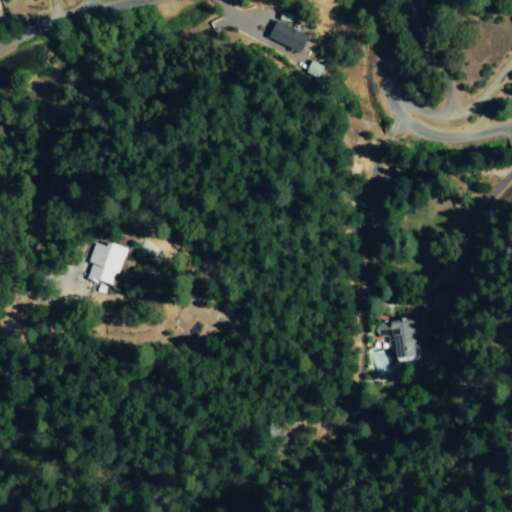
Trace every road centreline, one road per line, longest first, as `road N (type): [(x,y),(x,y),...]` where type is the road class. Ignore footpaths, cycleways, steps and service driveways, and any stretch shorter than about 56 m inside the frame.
road 1 (residential): [(391,99),(426,110),(463,109),(511,57)]
road 2 (residential): [(0,40),(73,10),(124,0)]
road 3 (residential): [(369,0),(380,71),(398,116)]
road 4 (residential): [(398,116),(423,133),(461,135),(511,123)]
